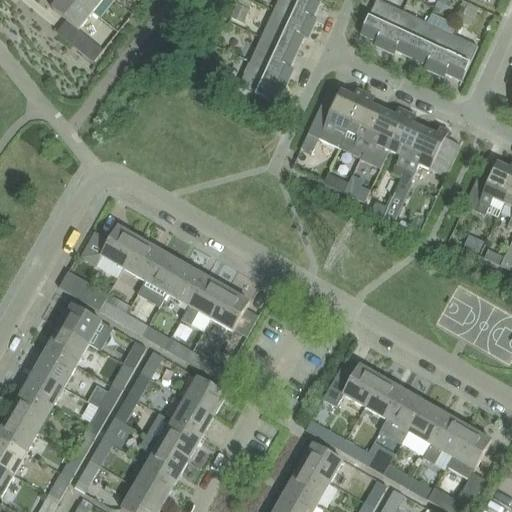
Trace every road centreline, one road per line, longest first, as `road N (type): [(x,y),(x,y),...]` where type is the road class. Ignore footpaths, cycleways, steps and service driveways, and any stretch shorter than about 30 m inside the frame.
road 1 (residential): [(196,511),(315,291)]
road 2 (residential): [(315,291),(114,176),(100,177)]
road 3 (residential): [(511,398),(315,291)]
road 4 (residential): [(0,343),(100,177)]
road 5 (residential): [(467,119),(324,55)]
road 6 (residential): [(324,55),(272,170)]
